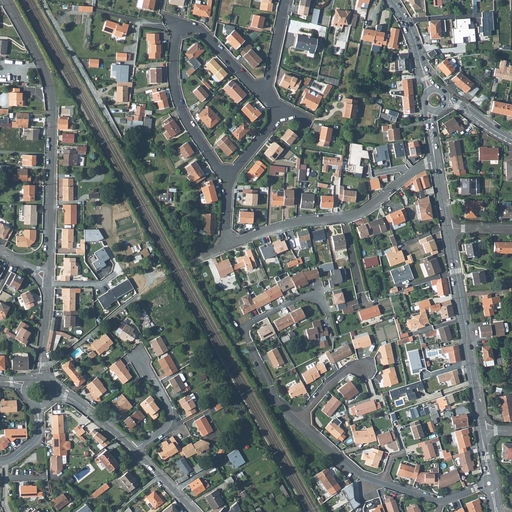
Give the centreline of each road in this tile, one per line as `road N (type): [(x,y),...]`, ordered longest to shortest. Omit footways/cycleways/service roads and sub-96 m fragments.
road 1 (residential): [(227,176),(225,231),(239,239),(356,213),(435,161)]
road 2 (residential): [(47,267),(51,95),(35,48),(5,0)]
road 3 (residential): [(264,95),(199,29),(180,27),(177,98),(227,176)]
road 4 (residential): [(43,0),(148,190)]
road 5 (tertiary): [(447,228),(481,430)]
road 6 (residential): [(318,297),(244,327),(276,402),(296,420)]
road 7 (residential): [(138,353),(169,418),(134,450)]
